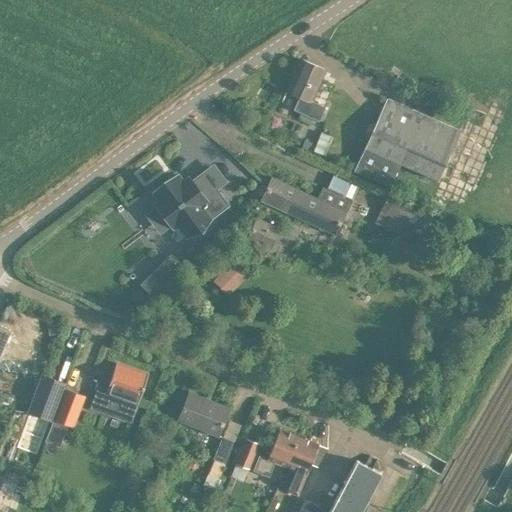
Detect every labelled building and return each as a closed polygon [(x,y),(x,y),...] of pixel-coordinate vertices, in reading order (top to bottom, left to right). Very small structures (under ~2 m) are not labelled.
[(296,96),(290,108),(316,119),(323,104),(309,99),(323,66),(298,57),(284,90),(296,96)] [(386,183),(396,160),(436,178),(458,129),(384,96),(352,168),(386,183)] [(330,136),(320,132),(312,149),(322,153),(330,136)] [(223,203),(199,171),(188,179),(185,175),(180,179),(175,173),(150,192),(154,198),(150,201),(169,226),(173,223),(182,234),(223,203)] [(286,212),(333,233),(349,199),(320,185),(314,196),(269,176),(258,199),(286,212)] [(372,221),(409,238),(415,224),(436,234),(444,218),(423,208),(387,190),(372,221)] [(402,243),(400,249),(406,252),(411,242),(398,237),(397,240),(402,243)] [(152,292),(163,281),(152,270),(141,281),(152,292)] [(91,398),(131,412),(135,400),(136,401),(146,373),(113,361),(107,379),(99,375),(91,398)] [(40,373),(25,410),(47,419),(62,382),(40,373)] [(81,396),(77,395),(62,389),(51,417),(70,425),(81,396)] [(174,419),(215,435),(226,407),(186,390),(174,419)] [(284,465),(295,435),(276,427),(265,456),(257,453),(250,468),(266,475),(272,460),(284,465)] [(215,479),(222,462),(231,439),(220,435),(211,457),(204,474),(215,479)] [(298,484),(303,472),(308,460),(319,464),(325,449),(313,445),(314,443),(295,435),(284,465),(293,468),(285,489),(294,493),(298,484)] [(240,481),(246,467),(256,442),(244,437),(234,462),(228,476),(240,481)] [(356,511),(379,471),(370,467),(375,458),(367,453),(362,462),(354,458),(325,511),(302,498),(294,511),(356,511)]
